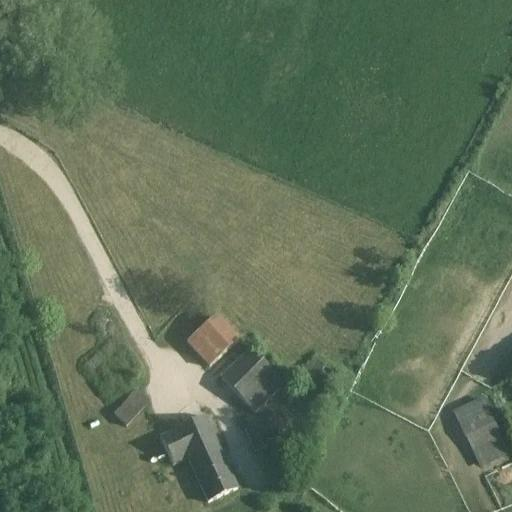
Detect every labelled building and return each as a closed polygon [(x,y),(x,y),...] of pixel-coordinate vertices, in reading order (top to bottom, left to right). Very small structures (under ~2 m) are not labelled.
[(36,38),(34,39),(21,43),(24,53),(39,49),(36,38)] [(213,322),(187,345),(210,370),(236,347),(213,322)] [(250,353),(222,382),(256,416),(284,387),(250,353)] [(314,358),(296,383),(308,392),(326,366),(314,358)] [(134,393),(113,418),(127,431),(149,406),(134,393)] [(453,414),(471,453),(501,439),(484,400),(453,414)] [(280,414),(245,430),(256,454),(291,438),(280,414)] [(206,419),(160,440),(173,468),(187,462),(207,506),(238,492),(206,419)]
